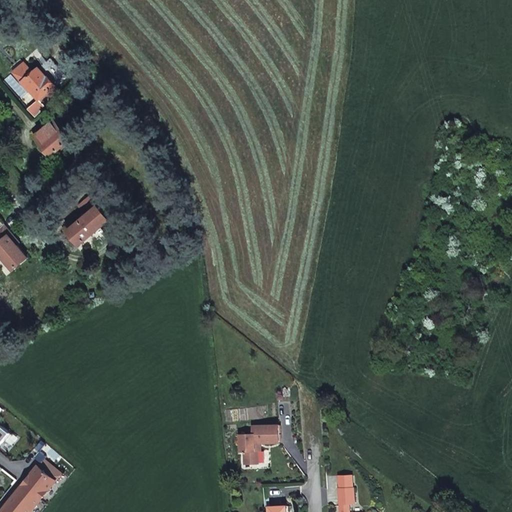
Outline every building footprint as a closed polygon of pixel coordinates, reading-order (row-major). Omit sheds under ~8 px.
[(52,58),(40,68),(34,73),(25,63),(15,72),(23,82),(30,91),(31,90),(39,100),(40,99),(46,106),(61,92),(56,86),(67,76),(52,58)] [(72,139),(56,120),(40,133),(46,141),(43,144),(53,155),(72,139)] [(46,141),(40,133),(36,136),(43,144),(46,141)] [(111,219),(99,206),(91,196),(80,206),(86,213),(88,215),(71,230),(82,244),(111,219)] [(12,233),(4,223),(0,227),(0,252),(14,269),(29,257),(17,244),(9,235),(12,233)] [(19,242),(12,233),(9,235),(17,244),(19,242)] [(0,423),(0,446),(6,439),(8,441),(13,434),(0,423)] [(259,450),(256,450),(256,442),(261,441),(261,443),(281,442),(280,424),(254,425),(254,433),(241,434),(242,451),(245,451),(245,464),(259,463),(259,450)] [(47,457),(45,459),(1,511),(31,511),(62,473),(49,463),(51,460),(47,457)] [(4,469),(1,472),(14,483),(17,479),(13,476),(4,469)] [(13,476),(17,479),(23,472),(18,469),(13,476)] [(340,488),(341,511),(350,511),(350,503),(356,502),(355,487),(354,475),(339,476),(340,488)]
